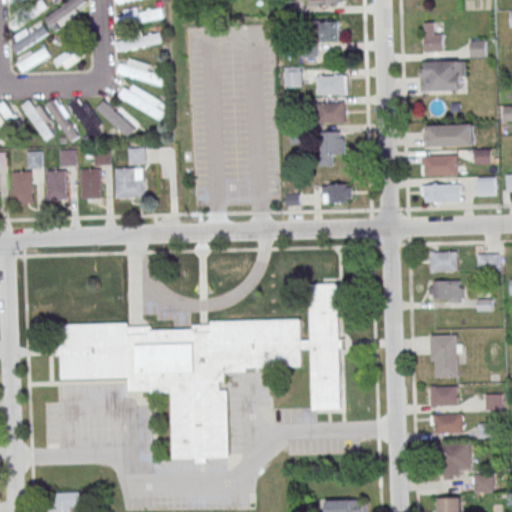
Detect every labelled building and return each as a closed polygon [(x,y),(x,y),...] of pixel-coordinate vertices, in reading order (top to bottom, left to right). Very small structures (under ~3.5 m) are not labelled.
[(38,0),(10,23),(17,32),(48,6),(43,0),(38,0)] [(71,0),(46,19),(54,30),(89,4),(85,0),(71,0)] [(166,18),(164,5),(115,13),(118,26),(166,18)] [(49,33),(41,21),(15,38),(23,50),(49,33)] [(317,57),(318,40),(334,41),(335,22),(314,21),(313,40),(302,40),(302,56),(317,57)] [(424,22),(424,52),(443,52),(443,32),(434,32),(434,22),(424,22)] [(82,32),(78,24),(53,37),(58,45),(82,32)] [(164,44),(163,32),(115,39),(117,51),(164,44)] [(470,56),(486,56),(486,40),(470,40),(470,56)] [(85,55),(77,44),(55,60),(63,71),(85,55)] [(19,63),(25,72),(52,56),(46,46),(19,63)] [(166,77),(150,73),(152,67),(121,58),(117,73),(163,86),(166,77)] [(461,91),(461,82),(467,82),(467,61),(421,61),(421,91),(461,91)] [(285,88),(302,88),(302,67),(285,67),(285,88)] [(317,75),(317,95),(347,95),(347,75),(317,75)] [(169,104),(127,83),(119,98),(161,119),(169,104)] [(68,106),(96,138),(108,128),(80,96),(68,106)] [(65,133),(75,127),(57,97),(46,104),(65,133)] [(58,133),(34,98),(23,106),(47,140),(58,133)] [(0,106),(0,108),(12,126),(20,120),(6,102),(0,106)] [(346,123),(346,103),(319,103),(319,123),(346,123)] [(0,143),(12,134),(0,116),(0,143)] [(424,146),(473,146),(473,125),(424,125),(424,146)] [(320,166),(332,166),(332,155),(344,155),(344,131),(320,131),(320,166)] [(130,148),(146,147),(146,163),(130,163),(130,148)] [(95,148),(111,148),(112,163),(96,164),(95,148)] [(61,149),(77,149),(77,165),(61,165),(61,149)] [(491,164),(491,149),(474,149),(474,164),(491,164)] [(0,151),(8,151),(8,167),(0,167),(0,151)] [(28,151),(42,151),(42,167),(28,167),(28,151)] [(457,176),(457,154),(422,154),(422,176),(457,176)] [(82,168),(101,167),(102,197),(83,197),(82,168)] [(117,167),(136,167),(136,196),(117,196),(117,167)] [(48,169),(67,169),(68,198),(49,198),(48,169)] [(14,171),(33,170),(33,199),(14,200),(14,171)] [(478,178),(478,195),(495,195),(495,178),(478,178)] [(351,203),(351,184),(322,184),(322,203),(351,203)] [(422,202),(461,202),(461,184),(422,184),(422,202)] [(456,251),(431,251),(431,272),(456,272),(456,251)] [(498,254),(483,254),(483,270),(498,270),(498,254)] [(463,280),(429,280),(429,300),(463,300),(463,280)] [(61,379),(61,325),(129,323),(129,327),(152,326),(152,330),(193,329),(193,325),(211,325),(212,321),(301,319),(302,340),(311,340),(310,285),(338,284),(339,339),(344,338),(344,348),(339,348),(341,409),(316,410),(313,410),(313,408),(312,349),(302,349),(302,366),(247,367),(246,372),(226,372),(225,372),(225,381),(220,381),(221,390),(227,390),(229,454),(229,457),(226,457),(207,458),(207,463),(196,463),(196,459),(173,459),(172,392),(169,393),(169,390),(129,391),(129,377),(61,379)] [(477,310),(493,310),(493,293),(477,293),(477,310)] [(459,377),(459,335),(431,335),(432,377),(459,377)] [(431,386),(431,406),(459,406),(459,386),(431,386)] [(503,394),(485,394),(485,411),(503,411),(503,394)] [(464,414),(432,414),(432,433),(464,433),(464,414)] [(442,478),(460,478),(460,470),(470,470),(470,443),(442,443),(442,478)] [(494,493),(494,474),(474,474),(474,493),(494,493)] [(50,493),(49,511),(79,511),(80,493),(50,493)] [(461,511),(462,498),(438,498),(438,511),(461,511)] [(366,511),(367,500),(325,500),(325,511),(366,511)]
